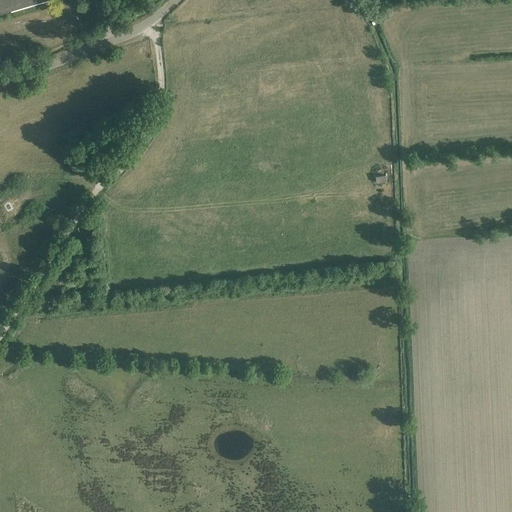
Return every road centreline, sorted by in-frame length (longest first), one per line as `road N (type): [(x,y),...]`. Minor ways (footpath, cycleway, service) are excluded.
road 1 (track): [(154,22),(162,88),(148,138),(95,193),(0,338)]
road 2 (unclassified): [(0,81),(110,43),(183,0)]
